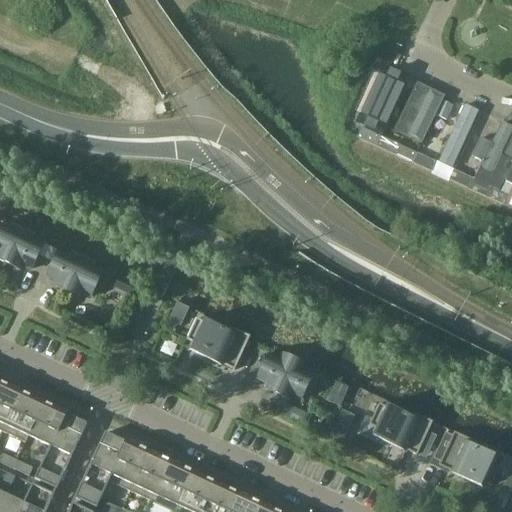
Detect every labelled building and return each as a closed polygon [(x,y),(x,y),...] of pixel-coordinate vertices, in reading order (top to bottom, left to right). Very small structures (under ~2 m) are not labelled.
[(418,144),(439,98),(414,87),(393,133),(418,144)] [(447,117),(455,103),(445,98),(438,113),(447,117)] [(461,147),(477,113),(458,105),(443,139),(461,147)] [(490,186),(511,136),(511,127),(502,123),(476,180),(490,186)] [(377,149),(382,137),(364,129),(359,140),(377,149)] [(400,145),(382,137),(377,149),(395,157),(400,145)] [(480,138),(471,157),(483,162),(491,143),(480,138)] [(437,161),(419,153),(413,165),(432,173),(437,161)] [(511,187),(511,161),(502,184),(511,187)] [(473,178),(455,170),(450,181),(468,189),(473,178)] [(510,194),(492,186),(486,198),(505,206),(510,194)] [(51,249),(44,246),(32,240),(35,235),(11,224),(9,229),(0,225),(0,261),(19,270),(21,264),(32,270),(39,256),(46,260),(51,249)] [(91,297),(103,273),(93,269),(95,263),(72,252),(70,258),(51,249),(46,260),(53,263),(47,276),(58,282),(55,287),(79,298),(82,293),(91,297)] [(128,315),(138,319),(144,308),(134,303),(128,315)] [(177,303),(168,321),(181,327),(190,309),(177,303)] [(234,371),(249,339),(250,337),(225,326),(222,331),(197,319),(187,340),(199,346),(196,353),(234,371)] [(303,371),(306,366),(282,355),(279,360),(268,355),(257,379),(268,384),(265,390),(289,401),(292,395),(301,400),(313,376),(303,371)] [(0,384),(0,432),(2,433),(21,394),(0,384)] [(21,394),(2,433),(25,444),(28,437),(43,405),(21,394)] [(287,404),(282,415),(304,425),(309,414),(287,404)] [(379,404),(369,426),(381,432),(378,438),(417,456),(417,455),(426,460),(436,437),(428,433),(432,423),(407,411),(406,413),(405,416),(394,412),(379,404)] [(43,405),(28,437),(50,447),(50,448),(66,415),(43,405)] [(341,410),(329,437),(342,443),(354,416),(341,410)] [(50,447),(34,480),(56,490),(86,425),(66,415),(50,448),(50,447)] [(104,489),(126,443),(105,433),(75,499),(96,509),(105,489),(104,489)] [(436,451),(429,466),(450,475),(451,472),(477,484),(480,478),(492,483),(502,462),(496,459),(477,450),(478,446),(479,445),(454,433),(452,437),(445,434),(438,452),(436,451)] [(127,500),(148,453),(126,443),(104,489),(105,489),(127,500)] [(171,464),(148,453),(127,500),(149,510),(171,464)] [(0,463),(13,470),(17,461),(1,454),(0,455),(0,463)] [(32,469),(17,461),(13,470),(28,477),(32,469)] [(175,511),(193,475),(171,464),(149,510),(153,511),(175,511)] [(10,489),(15,478),(6,474),(1,485),(10,489)] [(203,511),(216,485),(193,475),(175,511),(203,511)] [(45,511),(53,496),(32,485),(23,504),(24,504),(20,511),(45,511)] [(230,511),(238,496),(216,485),(203,511),(230,511)] [(20,511),(24,504),(23,504),(0,492),(0,511),(20,511)] [(258,511),(261,506),(238,496),(230,511),(258,511)] [(102,511),(120,511),(121,511),(106,503),(102,511)]
